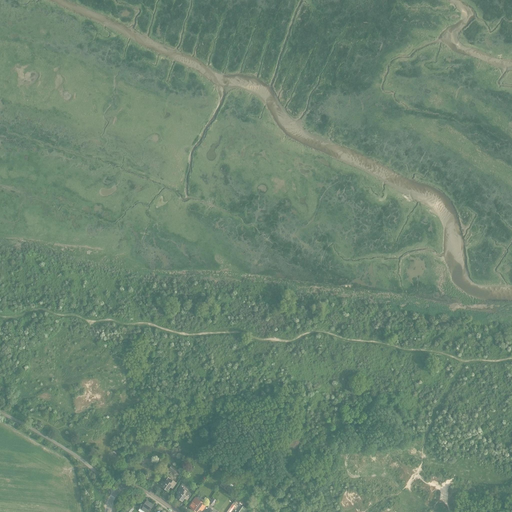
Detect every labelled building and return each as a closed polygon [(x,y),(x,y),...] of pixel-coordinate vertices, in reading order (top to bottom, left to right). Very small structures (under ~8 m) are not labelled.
[(171,466),(169,469),(175,474),(178,470),(171,466)] [(159,484),(167,490),(170,486),(172,488),(176,483),(168,477),(164,482),(162,480),(159,484)] [(183,488),(185,485),(182,483),(179,488),(179,489),(177,493),(178,494),(176,497),(180,499),(182,496),(187,500),(191,494),(183,488)] [(191,503),(189,506),(191,508),(195,510),(197,511),(199,508),(202,510),(206,505),(195,497),(193,499),(191,503)] [(140,508),(144,511),(145,511),(147,511),(149,510),(153,504),(147,500),(143,505),(142,504),(140,508)]
